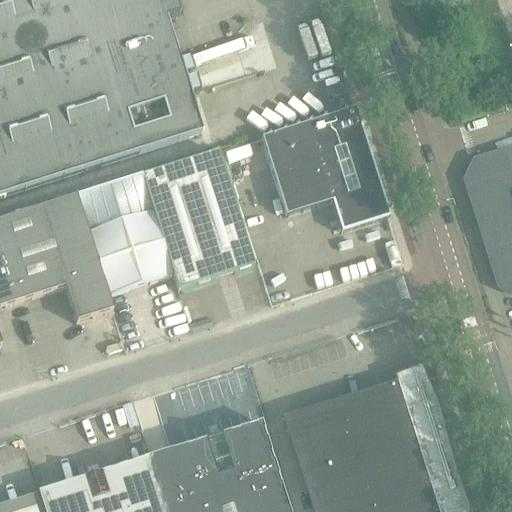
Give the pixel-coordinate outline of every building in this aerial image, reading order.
[(179,18),(173,0),(0,0),(0,200),(201,137),(165,22),(179,18)] [(327,91),(330,101),(342,97),(339,87),(327,91)] [(354,112),(260,142),(285,220),(331,205),(336,221),(341,236),(388,221),(366,149),(354,112)] [(511,153),(477,165),(467,185),(501,291),(511,296),(511,153)] [(217,156),(140,180),(177,294),(253,270),(217,156)] [(75,201),(0,224),(0,261),(15,307),(64,292),(75,327),(112,315),(75,201)] [(151,216),(87,236),(107,300),(171,280),(151,216)] [(0,261),(0,311),(11,309),(15,307),(0,261)] [(399,387),(285,423),(312,511),(471,511),(470,509),(464,492),(473,488),(442,416),(442,415),(424,371),(397,382),(399,387)] [(150,465),(165,511),(291,511),(265,428),(150,465)] [(42,500),(45,511),(165,511),(150,465),(42,499),(42,500)] [(45,511),(42,500),(0,511),(45,511)]
